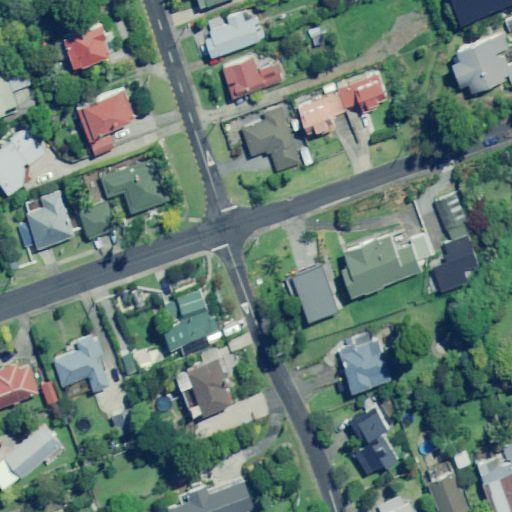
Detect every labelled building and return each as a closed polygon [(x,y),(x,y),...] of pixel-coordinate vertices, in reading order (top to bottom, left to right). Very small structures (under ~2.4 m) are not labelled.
[(511,1),(511,0),(456,0),(464,20),(511,1)] [(85,21),(81,2),(60,8),(65,26),(85,21)] [(245,21),(242,11),(228,16),(230,22),(224,24),(221,16),(209,21),(213,34),(208,36),(214,54),(265,37),(258,16),(245,21)] [(345,25),(341,15),(327,20),(331,30),(345,25)] [(108,36),(103,22),(63,36),(74,66),(111,53),(106,37),(108,36)] [(511,64),(509,65),(506,55),(498,57),(496,51),(509,47),(504,32),(458,46),(461,56),(454,58),(461,83),(469,80),(472,89),(510,77),(511,83),(511,64)] [(258,69),(254,57),(224,67),(234,96),(284,79),(279,62),(258,69)] [(8,72),(5,62),(0,63),(0,115),(19,110),(12,90),(31,84),(25,66),(8,72)] [(388,98),(380,72),(334,88),(335,91),(298,103),(308,131),(334,122),(332,115),(346,109),(345,106),(360,101),(363,111),(374,108),(373,103),(388,98)] [(136,118),(124,87),(78,105),(97,153),(116,146),(109,128),(136,118)] [(301,161),(282,107),(265,113),(267,119),(244,127),(253,153),(271,147),(279,169),(301,161)] [(46,151),(26,125),(11,136),(12,139),(0,147),(0,186),(6,194),(36,172),(30,163),(46,151)] [(156,158),(138,163),(102,176),(108,195),(125,189),(132,210),(169,198),(156,158)] [(20,224),(27,245),(37,242),(38,245),(74,234),(61,190),(42,196),(45,205),(27,211),(30,220),(20,224)] [(471,231),(456,194),(438,201),(453,239),(471,231)] [(116,228),(107,202),(81,211),(90,237),(116,228)] [(397,247),(392,231),(344,246),(350,264),(345,266),(354,292),(366,288),(367,290),(384,285),(383,282),(423,269),(414,242),(397,247)] [(211,318),(201,289),(167,300),(175,323),(165,326),(172,347),(219,331),(214,317),(211,318)] [(64,383),(89,374),(94,389),(90,390),(93,398),(108,393),(105,386),(110,384),(100,354),(104,353),(97,333),(75,341),(78,350),(55,358),(64,383)] [(391,376),(380,338),(355,346),(354,343),(341,347),(350,377),(337,380),(340,391),(391,376)] [(139,357),(135,348),(120,353),(128,377),(168,364),(162,349),(139,357)] [(235,400),(219,357),(176,373),(181,387),(193,382),(204,412),(235,400)] [(18,368),(16,363),(0,368),(0,403),(39,390),(30,364),(18,368)] [(55,376),(39,382),(47,403),(63,397),(55,376)] [(381,429),(392,423),(379,401),(375,403),(371,397),(363,402),(367,409),(351,418),(367,445),(355,451),(368,472),(385,463),(387,466),(399,459),(381,429)] [(139,428),(132,408),(116,414),(122,433),(139,428)] [(45,422),(4,456),(21,476),(42,459),(48,466),(59,456),(53,450),(62,442),(45,422)] [(511,511),(511,442),(503,445),(509,463),(482,471),(494,511),(511,511)] [(469,511),(454,471),(430,480),(442,511),(469,511)] [(239,511),(255,506),(245,477),(209,490),(206,481),(189,488),(192,497),(170,505),(172,511),(239,511)] [(404,505),(400,496),(379,504),(381,511),(415,511),(412,502),(404,505)]
